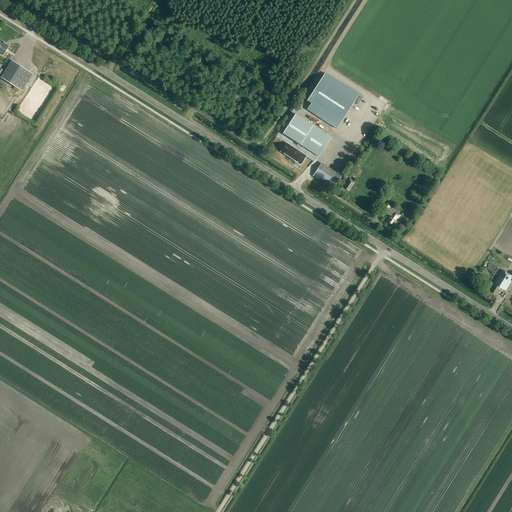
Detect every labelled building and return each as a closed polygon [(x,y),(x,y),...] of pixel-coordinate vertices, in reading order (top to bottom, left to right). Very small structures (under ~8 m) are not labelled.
[(3,45),(0,42),(0,53),(3,56),(9,47),(4,44),(3,45)] [(22,91),(33,75),(12,61),(1,78),(22,91)] [(311,104),(307,110),(337,129),(354,102),(358,104),(362,97),(325,73),(321,80),(307,101),(311,104)] [(286,130),(284,134),(286,135),(292,139),(294,140),(299,144),(306,148),(312,152),(318,157),(331,137),(313,125),(306,121),(305,120),(296,114),(295,117),(291,123),(286,130)] [(1,119),(8,127),(12,123),(5,115),(1,119)] [(286,142),(280,150),(300,163),(306,155),(286,142)] [(332,190),(341,176),(322,163),(312,177),(332,190)] [(349,192),(355,183),(350,179),(344,188),(349,192)] [(336,189),(340,192),(346,184),(342,181),(336,189)] [(385,205),(382,210),(391,217),(388,222),(392,224),(393,223),(395,225),(398,221),(397,220),(400,215),(389,208),(385,205)] [(382,226),(388,220),(385,217),(383,220),(379,224),(382,226)] [(487,273),(489,269),(480,264),(478,269),(487,273)] [(506,291),(511,280),(511,276),(502,270),(494,283),(495,284),(490,291),(497,296),(502,288),(506,291)]
